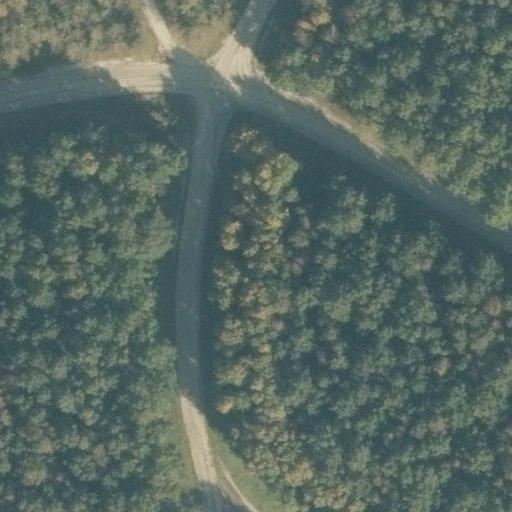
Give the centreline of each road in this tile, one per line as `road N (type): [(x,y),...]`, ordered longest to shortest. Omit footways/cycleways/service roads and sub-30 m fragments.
road 1 (track): [(511,242),(303,123),(225,88),(59,87),(0,105)]
road 2 (track): [(208,511),(189,338),(190,226),(204,144),(265,0)]
